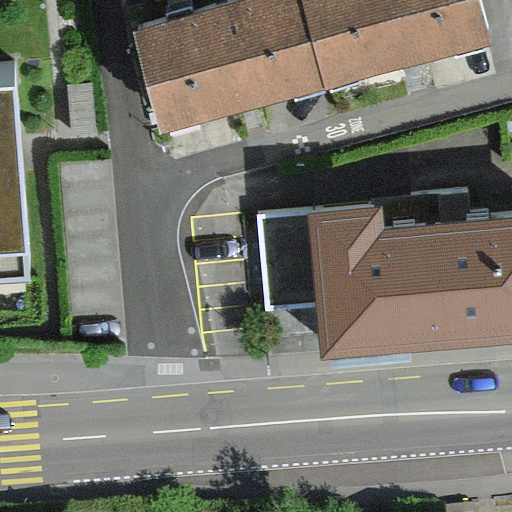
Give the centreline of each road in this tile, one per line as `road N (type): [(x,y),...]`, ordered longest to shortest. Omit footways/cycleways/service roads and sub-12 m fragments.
road 1 (residential): [(168,432),(143,206),(182,176),(511,87)]
road 2 (secondary): [(168,432),(511,406)]
road 3 (secondary): [(0,445),(168,432)]
